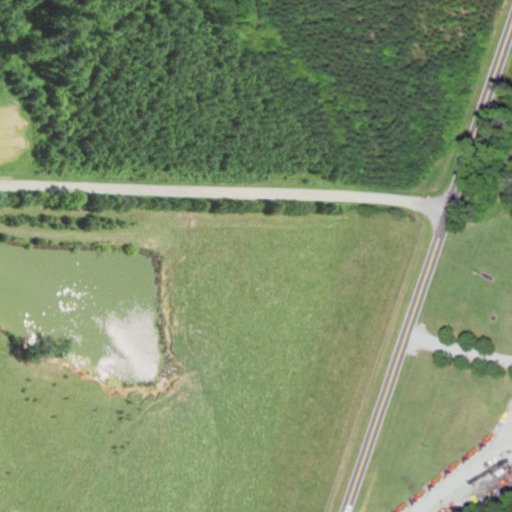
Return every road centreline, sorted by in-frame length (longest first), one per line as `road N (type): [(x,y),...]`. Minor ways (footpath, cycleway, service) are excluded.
road 1 (tertiary): [(342,511),(511,26)]
road 2 (residential): [(454,206),(0,185)]
